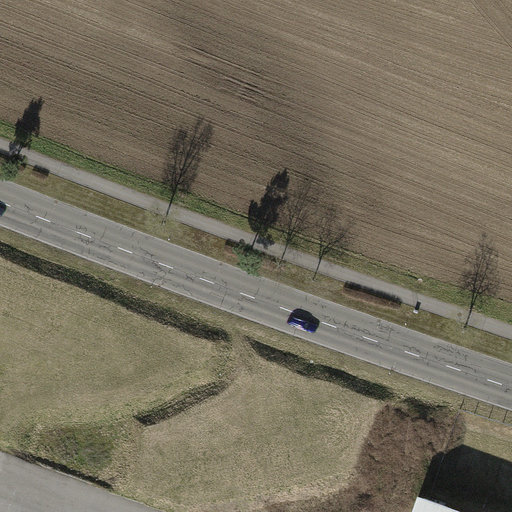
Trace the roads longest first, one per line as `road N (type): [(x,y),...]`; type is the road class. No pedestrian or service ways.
road 1 (tertiary): [(511,386),(199,277),(0,197)]
road 2 (unknown): [(186,511),(0,450)]
